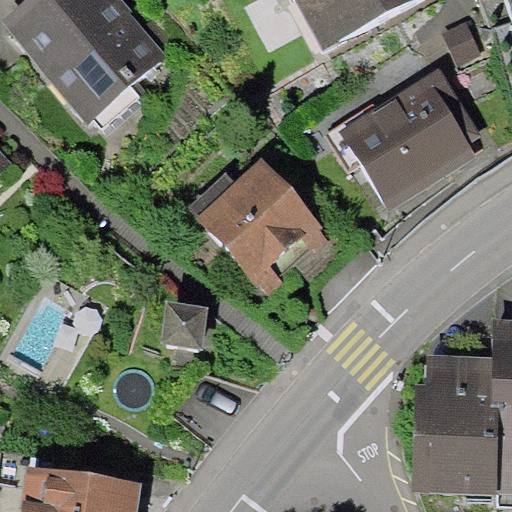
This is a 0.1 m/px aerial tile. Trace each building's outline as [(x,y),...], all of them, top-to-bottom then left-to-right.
[(133,11),(123,0),(24,0),(1,19),(89,123),(168,57),(131,13),(133,11)] [(295,0),(323,50),(415,0),(295,0)] [(481,136),(439,68),(340,129),(390,210),(441,179),(477,157),(469,143),(481,136)] [(0,176),(14,163),(0,148),(0,176)] [(324,227),(261,158),(234,182),(226,173),(188,209),(268,295),(283,281),(279,277),(311,248),(315,253),(328,240),(320,230),(324,227)] [(208,306),(166,301),(161,341),(204,347),(208,306)] [(511,319),(494,319),(493,356),(491,409),(500,410),(497,492),(511,492),(511,319)] [(467,355),(426,354),(425,383),(416,383),(413,491),(497,494),(497,492),(500,410),(491,409),(493,356),(467,355)] [(29,466),(22,511),(138,511),(142,483),(29,466)]
